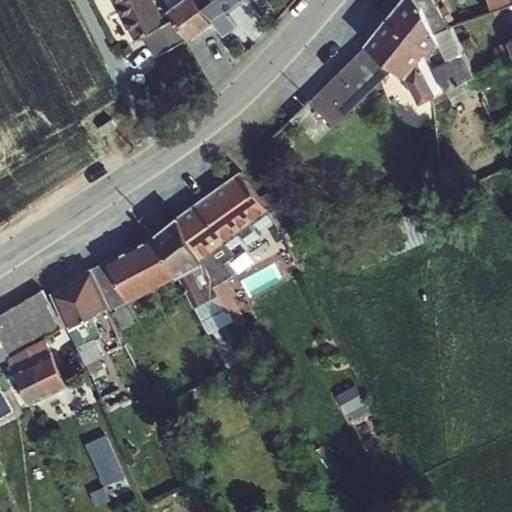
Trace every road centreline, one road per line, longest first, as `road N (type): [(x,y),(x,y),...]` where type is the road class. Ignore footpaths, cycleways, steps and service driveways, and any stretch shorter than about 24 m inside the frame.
road 1 (tertiary): [(0,261),(204,128),(331,0)]
road 2 (unknown): [(176,148),(89,0)]
